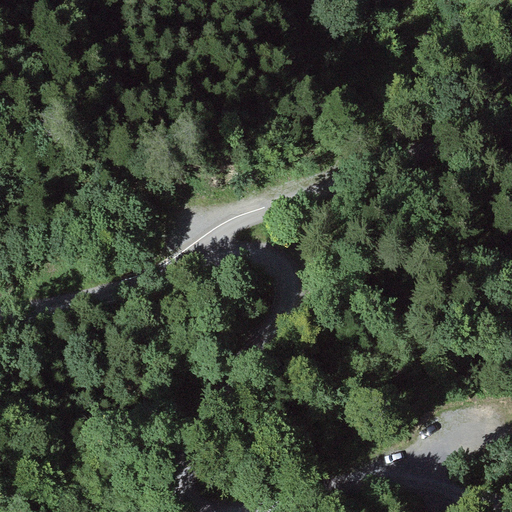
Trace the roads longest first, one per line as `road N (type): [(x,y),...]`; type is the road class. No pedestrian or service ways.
road 1 (track): [(511,112),(328,195),(254,219),(208,242),(190,263),(259,255),(284,266),(292,283),(289,302),(183,449),(180,477),(194,504),(210,511)]
road 2 (track): [(234,511),(394,480),(511,509)]
road 3 (unclassified): [(0,316),(88,299),(190,263)]
